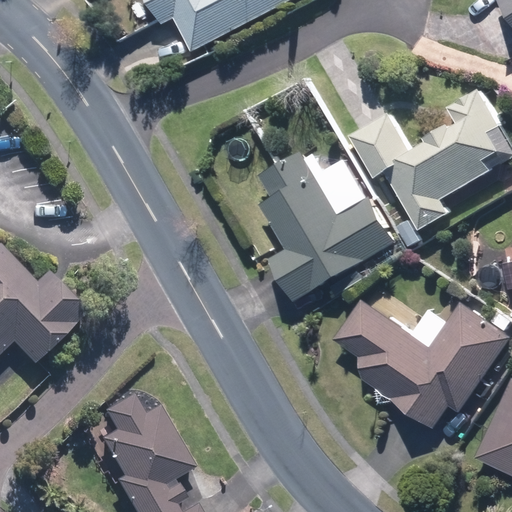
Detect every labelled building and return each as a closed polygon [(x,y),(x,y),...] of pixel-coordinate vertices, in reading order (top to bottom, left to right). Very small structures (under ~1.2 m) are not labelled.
[(180,19),(196,49),(295,0),(148,0),(162,27),(180,19)] [(511,0),(499,0),(511,19),(511,0)] [(379,180),(388,175),(422,232),(450,216),(443,205),(496,174),(494,171),(511,160),(511,139),(483,89),(452,108),(460,123),(415,149),(394,113),(354,137),(379,180)] [(276,198),(264,204),(289,249),(271,258),(296,303),(332,283),(339,295),(367,279),(360,267),(400,244),(362,176),(332,193),(308,151),(264,175),(276,198)] [(33,286),(0,250),(0,346),(4,343),(26,368),(81,318),(44,277),(33,286)] [(438,331),(374,289),(333,347),(358,364),(354,370),(395,398),(391,404),(436,435),(453,411),(461,417),(511,343),(511,336),(507,333),(511,325),(511,322),(497,313),(493,319),(461,297),(438,331)] [(511,377),(476,458),(511,474),(511,377)] [(113,431),(93,443),(112,475),(107,477),(127,511),(200,511),(197,506),(191,509),(175,481),(193,471),(156,409),(142,417),(130,398),(103,414),(113,431)]
